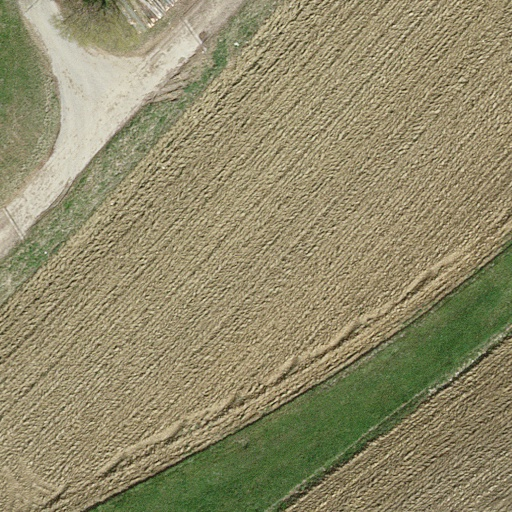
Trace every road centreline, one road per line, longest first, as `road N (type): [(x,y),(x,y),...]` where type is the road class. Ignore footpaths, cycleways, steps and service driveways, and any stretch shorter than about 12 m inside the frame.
road 1 (unclassified): [(218,0),(0,227)]
road 2 (track): [(98,121),(37,0)]
